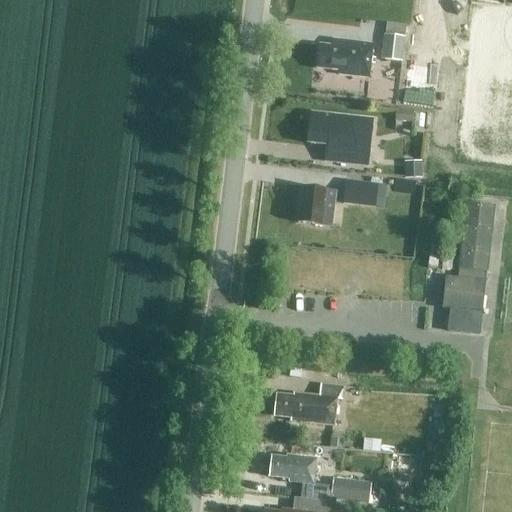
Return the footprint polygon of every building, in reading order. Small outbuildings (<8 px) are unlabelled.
[(406,38),(384,35),(381,60),(403,63),(406,38)] [(373,46),(333,41),(332,48),(321,47),(318,69),(339,72),(339,75),(369,79),(373,46)] [(395,122),(413,123),(414,111),(396,110),(395,122)] [(335,164),(368,168),(374,119),(310,112),(307,145),(337,148),(335,164)] [(422,179),(421,161),(404,162),(405,179),(422,179)] [(377,200),(378,185),(346,182),(344,196),(377,200)] [(299,223),(332,227),(336,193),(303,189),(299,223)] [(487,271),(494,205),(466,202),(459,268),(487,271)] [(437,270),(440,247),(430,246),(427,269),(437,270)] [(451,271),(453,247),(444,246),(441,270),(451,271)] [(483,311),(487,271),(459,268),(458,278),(445,276),(442,307),(483,311)] [(361,418),(363,394),(337,391),(336,401),(293,396),(293,400),(277,398),(274,418),(296,420),(295,424),(334,429),(335,415),(361,418)] [(381,441),(364,440),(363,453),(380,454),(381,441)] [(317,461),(287,457),(286,460),(272,458),(269,478),(289,480),(289,483),(314,486),(317,461)] [(330,499),(368,505),(371,484),(333,479),(330,499)] [(335,511),(336,505),(305,501),(303,511),(293,511),(282,511),(281,511),(335,511)]
